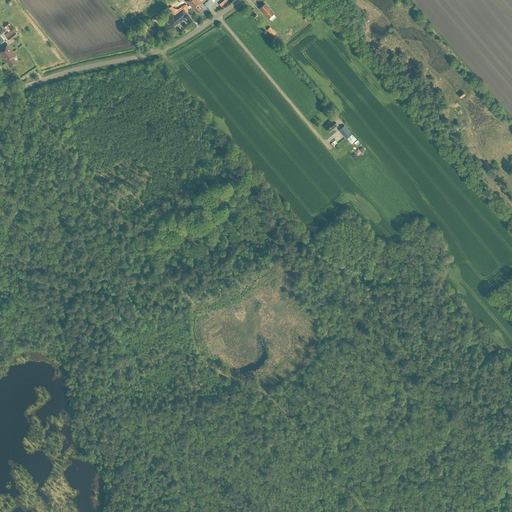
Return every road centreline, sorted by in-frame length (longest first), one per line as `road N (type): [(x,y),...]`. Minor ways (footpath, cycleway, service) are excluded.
road 1 (track): [(0,66),(187,306),(200,360),(275,404),(364,511)]
road 2 (unclassified): [(0,93),(156,53),(240,0)]
road 3 (track): [(363,0),(455,91),(483,166),(511,205)]
